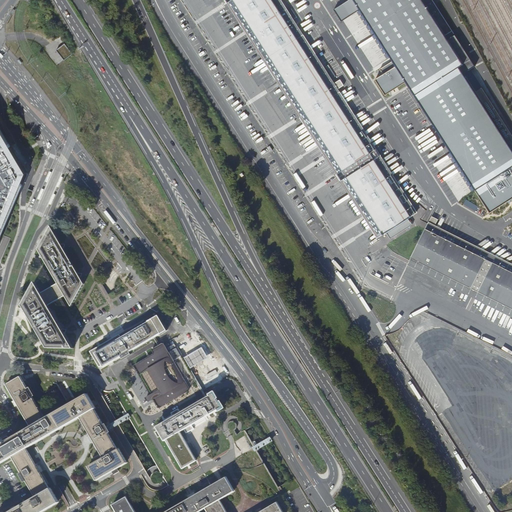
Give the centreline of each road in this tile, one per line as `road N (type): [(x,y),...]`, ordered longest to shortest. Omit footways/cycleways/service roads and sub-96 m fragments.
road 1 (motorway): [(130,113),(388,511)]
road 2 (motorway): [(130,113),(225,307),(332,465),(332,479),(318,491)]
road 3 (motorway): [(257,277),(78,0)]
road 4 (motorway): [(257,277),(136,0)]
road 5 (secondary): [(169,276),(0,56)]
road 6 (motorway): [(405,511),(257,277)]
road 7 (secondary): [(318,491),(237,361),(169,276)]
road 8 (unclassified): [(1,362),(36,234),(65,183),(88,180)]
road 9 (unclassified): [(45,131),(52,155),(0,303)]
road 10 (unclassified): [(55,370),(89,383),(137,468),(133,477)]
road 11 (motorway): [(60,0),(130,113)]
road 12 (secondary): [(88,180),(169,276)]
